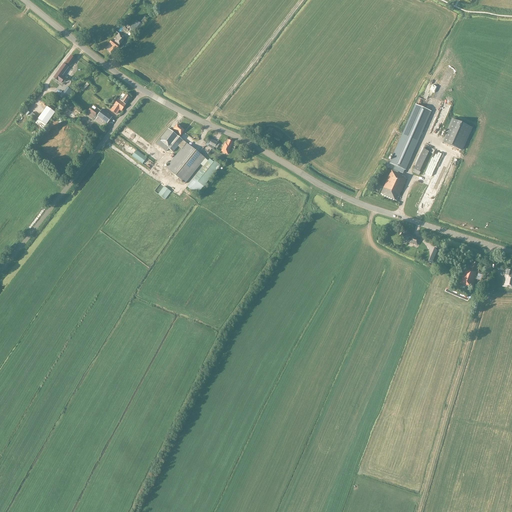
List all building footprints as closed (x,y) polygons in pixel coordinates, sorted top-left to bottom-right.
[(145,15),(139,22),(142,24),(147,17),(145,15)] [(141,24),(136,20),(132,25),(135,28),(132,30),(135,32),(141,24)] [(112,46),(108,52),(112,55),(116,49),(117,49),(125,39),(118,33),(112,41),(111,40),(109,43),(112,46)] [(74,59),(70,57),(65,64),(63,63),(52,76),(57,80),(60,83),(64,78),(61,76),(69,65),(70,66),(74,59)] [(442,78),(434,98),(441,101),(449,81),(442,78)] [(65,102),(72,92),(66,87),(59,97),(65,102)] [(125,104),(130,98),(125,95),(121,101),(118,99),(110,110),(116,114),(119,110),(121,111),(125,105),(125,104)] [(443,122),(449,105),(443,102),(439,111),(440,112),(437,120),(443,122)] [(68,103),(61,112),(71,121),(79,112),(68,103)] [(391,169),(393,165),(395,166),(392,171),(391,171),(380,194),(396,201),(406,179),(402,177),(402,176),(397,173),(400,168),(404,170),(418,140),(419,140),(431,112),(416,105),(390,163),(387,162),(385,166),(391,169)] [(55,114),(46,107),(34,124),(43,130),(55,114)] [(102,110),(97,116),(95,115),(96,114),(89,109),(86,114),(92,119),(92,120),(103,129),(112,117),(102,110)] [(453,119),(443,142),(461,150),(471,127),(453,119)] [(185,184),(205,158),(178,137),(180,135),(184,130),(177,125),(173,129),(171,132),(168,129),(159,140),(156,144),(166,152),(168,149),(176,155),(165,168),(185,184)] [(99,134),(92,128),(89,131),(96,138),(99,134)] [(275,137),(274,139),(277,141),(278,139),(280,140),(282,135),(275,132),(273,136),(275,137)] [(141,138),(139,138),(141,149),(146,148),(147,155),(154,153),(153,147),(149,148),(148,142),(143,144),(141,138)] [(212,140),(209,146),(213,148),(214,147),(217,149),(219,145),(212,140)] [(228,140),(226,144),(225,143),(221,152),(228,155),(234,142),(228,140)] [(413,169),(414,170),(413,173),(418,175),(429,151),(423,149),(413,169)] [(132,157),(142,164),(147,158),(136,150),(132,157)] [(221,166),(214,161),(213,160),(212,161),(209,159),(187,187),(197,195),(221,166)] [(443,160),(430,190),(436,192),(448,165),(446,164),(447,162),(443,160)] [(442,190),(446,192),(453,173),(449,172),(442,190)] [(158,194),(165,200),(171,192),(164,187),(158,194)] [(402,233),(400,238),(400,239),(411,242),(411,243),(417,245),(419,239),(411,236),(409,235),(402,233)] [(440,251),(434,248),(429,262),(434,264),(440,251)] [(474,271),(477,264),(472,262),(469,270),(464,268),(458,283),(468,287),(468,286),(472,288),(474,281),(473,281),(476,272),(474,271)] [(506,269),(505,274),(502,287),(511,288),(511,272),(511,271),(506,269)]
